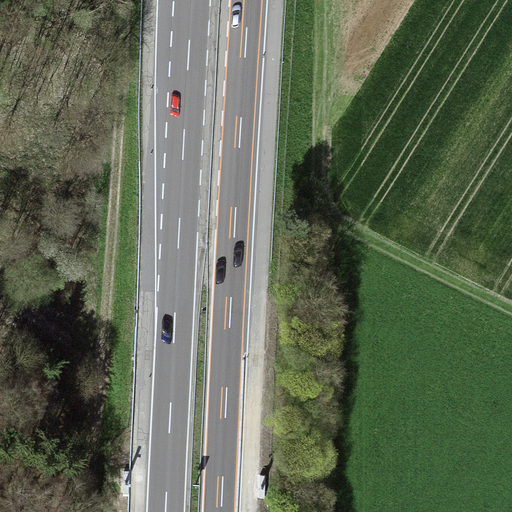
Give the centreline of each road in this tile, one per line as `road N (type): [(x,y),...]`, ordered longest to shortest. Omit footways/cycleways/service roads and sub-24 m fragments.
road 1 (track): [(122,0),(113,225),(83,511)]
road 2 (motorway): [(221,511),(248,0)]
road 3 (motorway): [(191,0),(165,511)]
